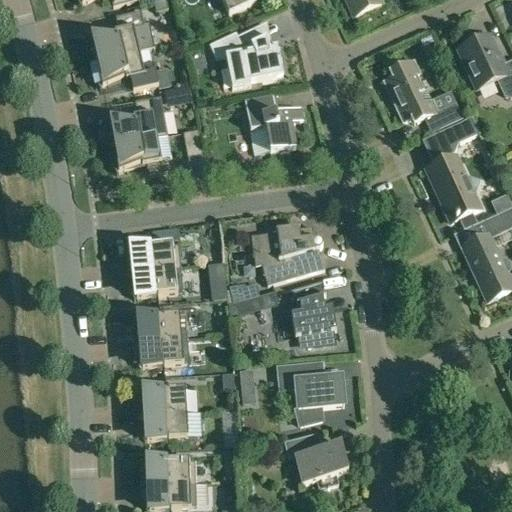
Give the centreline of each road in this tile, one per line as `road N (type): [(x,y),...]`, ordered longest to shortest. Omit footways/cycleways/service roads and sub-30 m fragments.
road 1 (residential): [(63,227),(352,186)]
road 2 (residential): [(84,511),(63,227)]
road 3 (residential): [(63,227),(15,0)]
road 4 (residential): [(382,386),(352,186)]
road 5 (residential): [(323,71),(470,0)]
road 6 (residential): [(382,386),(511,326)]
road 7 (residential): [(386,511),(382,386)]
